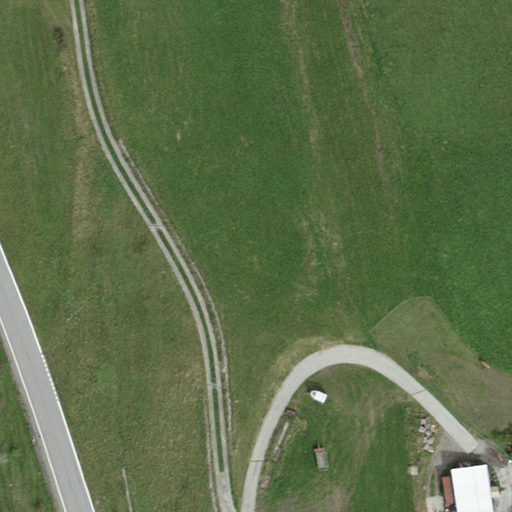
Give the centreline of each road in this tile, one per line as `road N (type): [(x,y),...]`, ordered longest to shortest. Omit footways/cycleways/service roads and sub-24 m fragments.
road 1 (track): [(234,511),(215,324),(98,110),(83,0)]
road 2 (track): [(248,511),(279,408),(308,371),(350,360),(401,373),(482,457)]
road 3 (tertiary): [(84,511),(0,259)]
